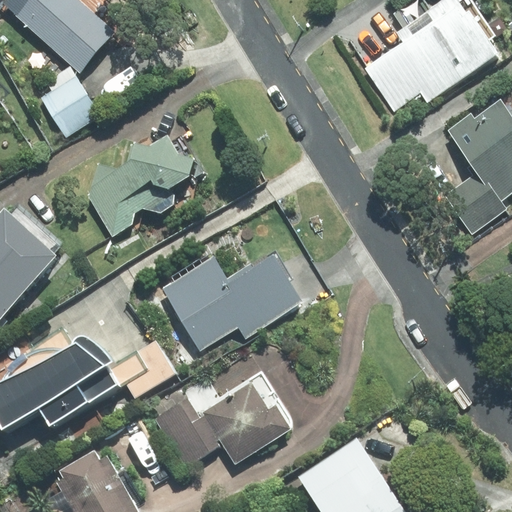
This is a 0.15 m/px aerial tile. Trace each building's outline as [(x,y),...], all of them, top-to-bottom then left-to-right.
[(12,0),(10,2),(17,8),(14,12),(83,74),(121,33),(83,0),(12,0)] [(431,103),(507,52),(479,10),(477,11),(469,0),(446,0),(401,31),(408,43),(404,45),(427,80),(419,85),(431,103)] [(79,78),(73,68),(49,83),(55,92),(44,99),(68,139),(104,118),(80,77),(79,78)] [(474,236),(511,211),(511,210),(507,203),(511,199),(511,97),(481,119),(479,116),(454,132),(483,175),(448,197),(474,236)] [(106,164),(95,198),(116,237),(139,226),(141,215),(150,209),(169,214),(182,206),(184,195),(181,189),(203,176),(207,159),(194,156),(182,136),(161,148),(148,144),(141,173),(106,164)] [(0,326),(65,256),(13,209),(0,223),(0,326)] [(247,340),(310,302),(279,252),(233,279),(220,257),(165,290),(202,352),(241,329),(247,340)] [(179,376),(159,342),(124,363),(116,367),(89,345),(71,353),(63,351),(54,351),(45,353),(37,354),(28,359),(21,363),(15,369),(10,376),(6,384),(0,386),(0,418),(8,433),(45,412),(54,429),(127,387),(136,401),(179,376)] [(240,466),(297,430),(282,406),(275,410),(257,382),(207,413),(209,416),(205,419),(193,398),(155,421),(185,470),(227,445),(240,466)] [(324,511),(409,511),(361,438),(301,477),(324,511)] [(107,461),(102,451),(65,472),(70,480),(62,484),(78,511),(145,511),(115,457),(107,461)]
